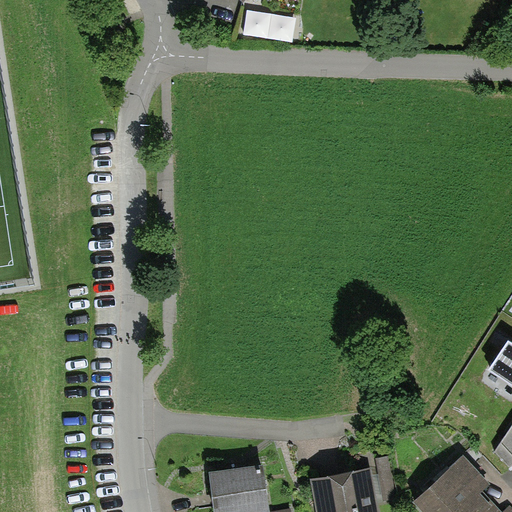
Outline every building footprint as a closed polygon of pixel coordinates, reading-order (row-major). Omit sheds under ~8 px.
[(247,32),(296,43),(301,20),(252,9),(247,32)] [(511,344),(507,341),(487,371),(511,386),(511,424),(497,447),(511,456),(511,344)] [(374,462),(379,498),(394,496),(387,453),(373,455),(374,462)] [(463,454),(415,498),(427,511),(511,511),(511,509),(510,507),(504,511),(502,511),(481,489),(489,482),(463,454)] [(263,459),(210,467),(216,510),(269,503),(263,459)] [(374,462),(313,470),(318,511),(381,511),(379,498),(374,462)]
